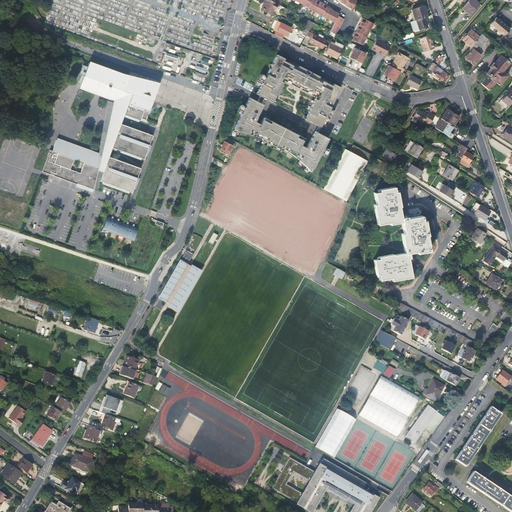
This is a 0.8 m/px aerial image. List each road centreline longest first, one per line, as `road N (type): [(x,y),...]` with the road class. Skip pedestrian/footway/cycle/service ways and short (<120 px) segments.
road 1 (residential): [(236,22),(187,227),(46,469)]
road 2 (residential): [(463,90),(405,101),(236,22)]
road 3 (track): [(0,56),(20,26),(161,80)]
road 4 (track): [(153,280),(0,228)]
road 5 (residential): [(387,508),(479,380)]
road 6 (residential): [(463,90),(511,234)]
